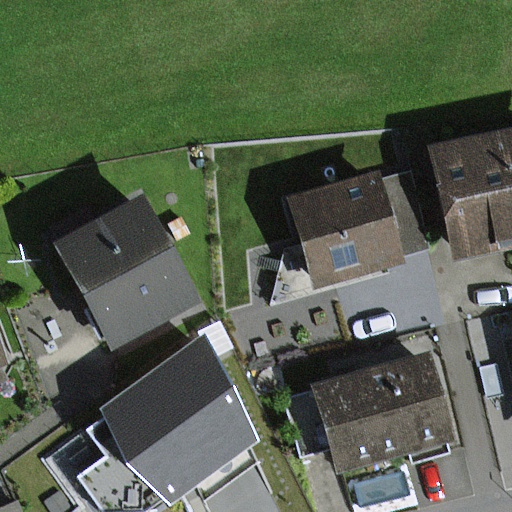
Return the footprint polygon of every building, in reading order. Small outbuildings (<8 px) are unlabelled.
[(465,151),(436,156),(455,252),(511,240),(511,141),(493,145),(490,141),(468,146),(465,151)] [(409,174),(372,184),(379,211),(416,200),(409,174)] [(372,184),(292,206),(313,283),(393,261),(379,211),(372,184)] [(86,213),(53,230),(62,247),(58,249),(110,345),(187,304),(135,208),(95,230),(86,213)] [(200,350),(85,434),(102,458),(75,480),(97,511),(146,511),(245,441),(200,350)] [(337,388),(318,393),(333,446),(339,469),(407,450),(411,463),(446,453),(421,364),(353,383),(350,373),(334,377),(337,388)] [(333,446),(318,393),(284,402),(299,455),(333,446)]
